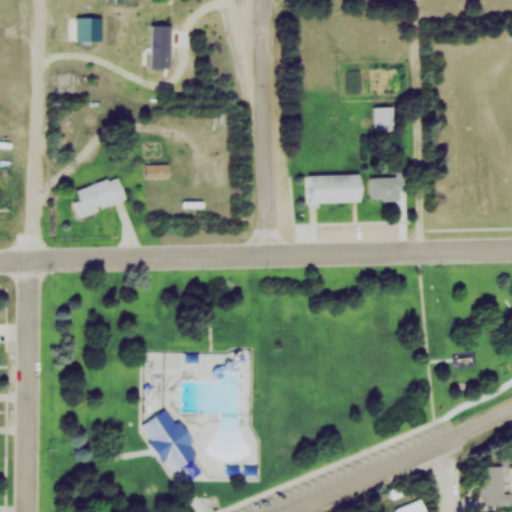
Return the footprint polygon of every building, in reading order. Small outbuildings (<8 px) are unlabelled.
[(371,126),(391,126),(391,102),(371,102),(371,126)] [(141,163),(141,177),(168,177),(168,163),(141,163)] [(358,199),(358,171),(302,171),(302,199),(358,199)] [(399,172),(366,172),(366,194),(399,194),(399,172)] [(78,215),(124,200),(115,174),(69,189),(78,215)] [(138,425),(162,408),(173,422),(176,420),(191,441),(187,443),(195,454),(171,471),(163,460),(159,462),(145,442),(149,439),(138,425)] [(502,465),(480,465),(480,502),(502,502),(502,465)] [(424,511),(419,498),(393,508),(394,511),(424,511)]
